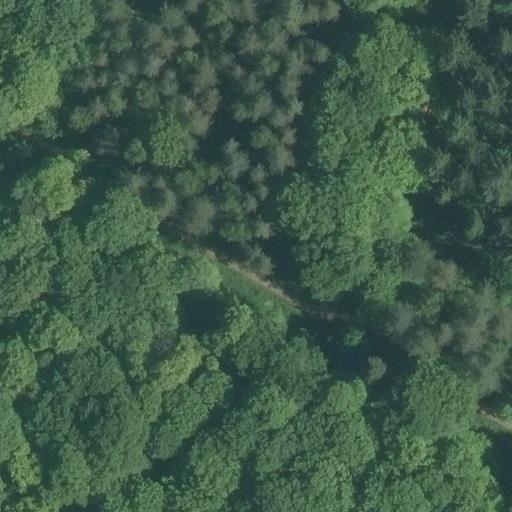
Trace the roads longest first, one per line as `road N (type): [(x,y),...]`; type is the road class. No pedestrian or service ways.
road 1 (track): [(0,125),(511,416)]
road 2 (track): [(328,312),(434,0)]
